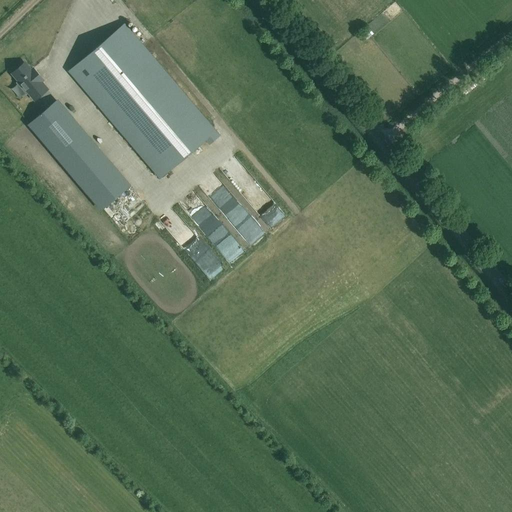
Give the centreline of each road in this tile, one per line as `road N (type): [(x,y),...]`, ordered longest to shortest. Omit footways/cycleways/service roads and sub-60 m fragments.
road 1 (unclassified): [(511,295),(264,0)]
road 2 (track): [(382,139),(511,35)]
